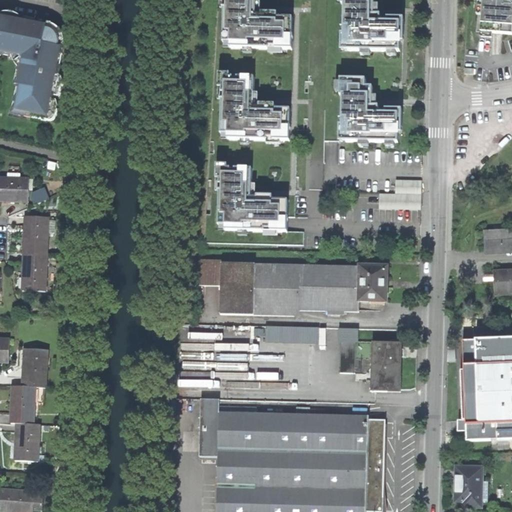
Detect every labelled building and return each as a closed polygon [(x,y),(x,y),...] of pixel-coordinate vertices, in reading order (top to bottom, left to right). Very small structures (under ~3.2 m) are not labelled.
[(224,0),(225,2),(227,2),(227,8),(223,8),(223,9),(224,9),(224,23),(226,23),(226,33),(230,33),(230,48),(292,50),(292,39),(290,39),(290,35),(293,35),(293,18),(276,18),(263,17),(263,15),(262,15),(256,15),(256,0),(224,0)] [(342,0),(342,5),(344,5),(344,18),(342,18),(341,28),(344,28),(344,34),(344,35),(348,35),(348,45),(348,51),(400,52),(400,36),(404,36),(404,18),(387,18),(387,20),(381,20),(381,15),(374,15),(374,11),(374,0),(342,0)] [(511,0),(487,0),(487,2),(484,1),(483,16),(481,32),(492,33),(511,34),(511,0)] [(42,113),(51,115),(56,89),(53,88),(61,55),(64,56),(65,49),(59,48),(60,44),(58,38),(47,29),(49,24),(38,21),(37,24),(0,16),(0,53),(10,56),(13,54),(19,54),(25,63),(25,66),(24,67),(23,71),(21,71),(17,87),(21,88),(16,113),(24,115),(24,117),(32,118),(32,116),(41,118),(42,113)] [(233,77),(222,77),(222,93),(225,93),(224,99),(221,99),(221,101),(222,101),(222,115),(224,115),(224,124),(228,124),(228,140),(290,141),(290,130),(288,130),(288,126),(290,126),(291,109),(274,109),(260,108),(260,106),(259,106),(254,106),(254,78),(238,77),(238,79),(233,79),(233,77)] [(365,80),(340,79),(340,96),(342,96),(342,110),(340,110),(340,119),(342,120),(342,125),(342,127),(346,127),(346,137),(346,142),(398,143),(398,128),(402,128),(402,110),(386,110),(386,112),(379,112),(379,106),(372,106),(372,103),(373,87),(365,87),(365,80)] [(231,168),(220,168),(220,185),(222,185),(222,191),(218,190),(218,192),(219,192),(219,206),(221,206),(221,215),(225,215),(225,231),(283,232),(283,217),(286,217),(288,217),(288,201),(272,200),(258,200),(258,197),(257,197),(251,197),(252,169),(235,168),(235,171),(231,170),(231,168)] [(12,201),(30,201),(30,180),(0,178),(0,201),(3,202),(12,202),(12,201)] [(396,180),(396,194),(421,195),(422,181),(396,180)] [(396,194),(380,194),(379,210),(421,211),(421,195),(396,194)] [(25,243),(25,255),(48,255),(48,219),(27,219),(27,226),(27,236),(25,235),(25,243)] [(511,250),(511,231),(499,232),(484,233),(485,252),(511,250)] [(25,290),(47,290),(48,255),(25,255),(24,274),(26,274),(25,290)] [(295,312),(360,313),(360,302),(386,302),(387,288),(387,268),(222,265),(223,262),(197,261),(197,287),(222,288),(221,315),(295,317),(295,312)] [(494,296),(511,295),(511,270),(493,271),(493,275),(493,279),(493,282),(494,296)] [(270,327),(270,344),(324,343),(323,327),(270,327)] [(344,374),(361,373),(359,329),(343,329),(344,374)] [(10,339),(0,338),(0,359),(10,360),(10,339)] [(467,422),(467,441),(511,439),(511,339),(493,340),(463,342),(464,371),(461,371),(462,422),(467,422)] [(371,393),(401,394),(402,367),(403,344),(373,342),(371,393)] [(24,376),(24,387),(36,387),(46,388),(47,351),(26,350),(26,367),(24,367),(24,376)] [(12,423),(17,423),(34,424),(36,387),(24,387),(14,386),(14,397),(14,403),(13,403),(12,423)] [(201,400),(201,413),(218,413),(218,400),(201,400)] [(215,511),(382,511),(384,461),(385,422),(368,421),(368,418),(310,416),(310,409),(297,408),(297,416),(256,414),(256,408),(219,407),(219,414),(218,414),(218,413),(201,413),(199,458),(217,458),(215,511)] [(18,460),(39,461),(40,425),(34,424),(17,423),(17,432),(16,443),(18,443),(18,460)] [(471,507),(481,507),(482,469),(457,468),(457,484),(456,502),(471,503),(471,507)] [(34,511),(43,511),(44,491),(0,488),(0,509),(6,510),(34,511)]
